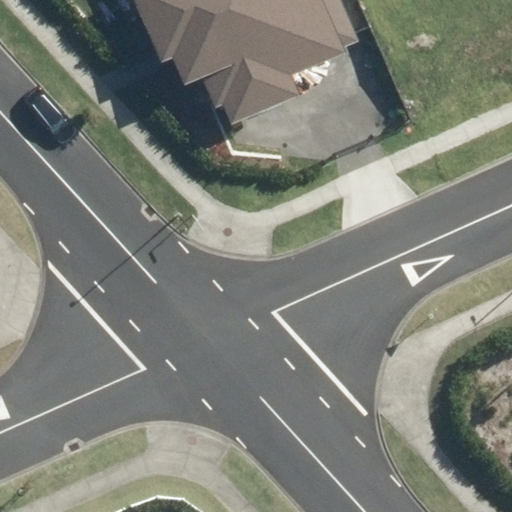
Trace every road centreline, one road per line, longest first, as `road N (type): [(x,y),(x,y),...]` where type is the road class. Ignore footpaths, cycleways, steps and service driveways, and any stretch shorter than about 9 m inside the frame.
road 1 (residential): [(511,202),(213,330)]
road 2 (residential): [(0,101),(213,330)]
road 3 (residential): [(213,330),(375,511)]
road 4 (residential): [(213,330),(0,427)]
